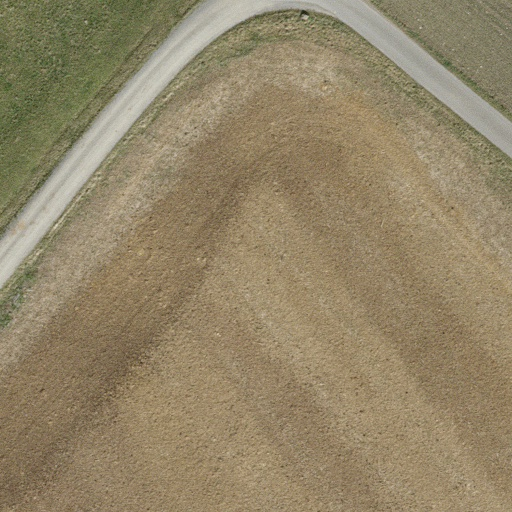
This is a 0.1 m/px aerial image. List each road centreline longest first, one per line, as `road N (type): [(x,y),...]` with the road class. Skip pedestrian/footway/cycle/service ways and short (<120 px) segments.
road 1 (track): [(0,265),(155,71),(203,24),(245,0)]
road 2 (unclassified): [(332,0),(511,141)]
